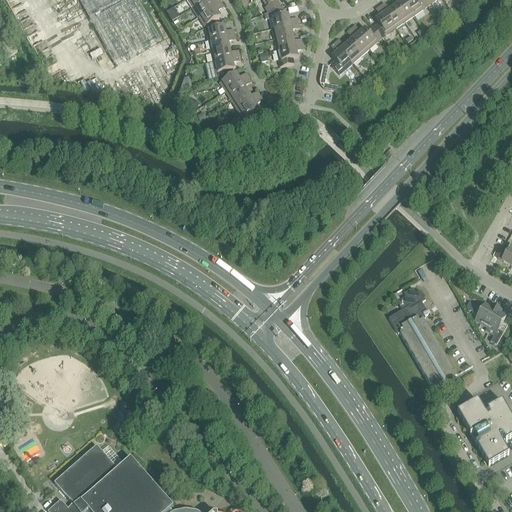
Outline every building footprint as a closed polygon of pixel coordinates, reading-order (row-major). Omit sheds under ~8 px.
[(187,0),(193,9),(207,0),(187,0)] [(217,0),(212,4),(209,0),(207,0),(193,9),(198,18),(221,4),(218,0),(217,0)] [(245,0),(237,0),(244,9),(249,6),(245,0)] [(261,0),(267,8),(268,14),(281,8),(277,2),(279,0),(261,0)] [(414,17),(401,0),(394,0),(398,5),(394,8),(405,24),(414,17)] [(401,0),(414,17),(428,8),(422,0),(401,0)] [(224,8),(221,4),(198,18),(205,28),(221,18),(218,13),(224,8)] [(405,24),(394,8),(389,11),(385,4),(380,7),(396,30),(405,24)] [(373,29),(382,40),(396,30),(380,7),(376,11),(381,17),(376,21),(379,25),(373,29)] [(281,8),(268,14),(265,15),(266,21),(270,20),(272,31),(299,25),(297,19),(290,21),(288,15),(283,16),(281,8)] [(300,30),(299,25),(272,31),(274,41),(293,37),(292,31),(300,30)] [(258,27),(259,35),(270,34),(269,26),(258,27)] [(208,42),(235,36),(234,31),(226,33),(225,27),(206,31),(208,42)] [(351,30),(369,51),(382,40),(373,29),(369,33),(365,29),(361,33),(355,27),(351,30)] [(369,51),(351,30),(347,34),(352,40),(348,43),(361,58),(369,51)] [(235,38),(235,36),(208,42),(211,53),(229,48),(228,43),(236,41),(235,38)] [(277,52),(303,45),(302,40),(294,42),(293,37),(274,41),(277,52)] [(353,65),(361,58),(348,43),(344,47),(339,41),(335,44),(353,65)] [(102,42),(91,48),(94,54),(105,48),(102,42)] [(353,65),(335,44),(331,48),(336,54),(332,58),(335,62),(331,66),(340,76),(353,65)] [(304,51),(303,45),(277,52),(281,68),(294,65),(293,60),(298,59),(297,53),(304,51)] [(231,54),(229,48),(211,53),(213,63),(240,57),(238,52),(231,54)] [(241,62),(240,57),(213,63),(216,74),(221,73),(228,71),(234,70),(233,64),(241,62)] [(321,78),(327,79),(329,67),(323,66),(321,78)] [(221,73),(216,74),(217,80),(229,75),(228,71),(221,73)] [(220,84),(226,94),(249,79),(246,74),(239,79),(236,74),(220,84)] [(184,79),(180,91),(192,88),(190,78),(184,79)] [(326,81),(327,79),(321,78),(320,80),(320,81),(320,83),(320,84),(320,85),(321,86),(322,87),(322,88),(323,89),(324,90),(325,91),(327,91),(328,92),(329,86),(326,81)] [(226,94),(232,103),(248,92),(245,88),(252,83),(249,79),(226,94)] [(232,103),(238,112),(260,97),(258,93),(251,97),(248,92),(232,103)] [(263,102),(260,97),(238,112),(244,121),(260,111),(257,106),(263,102)] [(194,100),(190,106),(196,110),(200,105),(194,100)] [(511,265),(511,246),(511,245),(505,255),(502,253),(498,260),(511,267),(511,265)] [(429,316),(422,304),(426,302),(420,292),(416,294),(414,289),(404,295),(406,298),(397,303),(402,312),(389,320),(398,336),(400,335),(433,392),(437,390),(439,393),(445,390),(446,392),(451,389),(450,387),(456,384),(454,380),(457,378),(424,321),(426,320),(425,318),(429,316)] [(492,306),(491,308),(485,305),(482,310),(473,305),(470,311),(476,321),(475,322),(495,334),(490,343),(497,346),(508,327),(502,324),(506,317),(500,313),(502,311),(492,306)] [(486,415),(478,401),(458,413),(471,436),(471,437),(471,438),(472,440),(473,441),(473,442),(474,443),(475,444),(476,444),(489,467),(509,455),(501,441),(504,439),(506,442),(511,438),(511,418),(502,402),(487,410),(489,413),(486,415)] [(189,511),(186,511),(182,511),(172,511),(170,510),(173,507),(130,459),(124,465),(108,447),(102,453),(97,447),(54,484),(73,506),(68,510),(61,501),(48,511),(189,511)]
